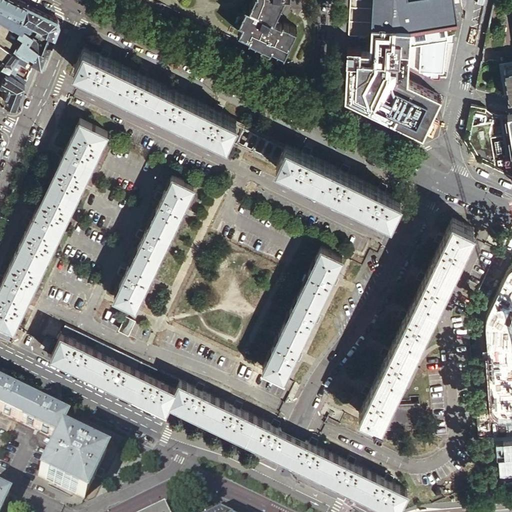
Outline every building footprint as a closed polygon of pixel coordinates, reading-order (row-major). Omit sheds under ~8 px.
[(27,3),(19,0),(0,0),(0,8),(20,19),(27,4),(27,3)] [(251,0),(249,5),(246,4),(238,20),(242,22),(238,30),(250,36),(249,37),(271,48),(273,46),(284,51),(296,26),(282,19),(281,21),(274,18),(282,0),(251,0)] [(457,19),(453,0),(372,0),(369,49),(360,48),(360,46),(347,45),(346,60),(345,97),(423,134),(441,95),(407,79),(408,70),(408,64),(432,76),(440,70),(442,32),(435,26),(434,23),(457,19)] [(57,18),(27,4),(20,19),(29,23),(34,26),(54,37),(59,24),(57,18)] [(0,20),(14,29),(18,32),(21,28),(23,22),(29,25),(29,23),(20,19),(0,8),(0,20)] [(27,32),(15,55),(27,62),(32,65),(41,69),(46,56),(47,56),(54,37),(34,26),(33,28),(41,33),(38,39),(27,32)] [(0,44),(11,53),(15,55),(27,32),(21,28),(18,32),(14,29),(8,40),(2,36),(4,32),(0,30),(0,44)] [(0,68),(3,65),(11,53),(0,44),(0,68)] [(226,140),(237,117),(84,44),(74,66),(226,140)] [(15,55),(11,53),(3,65),(0,68),(5,71),(24,84),(26,80),(20,76),(10,70),(16,61),(24,66),(27,62),(15,55)] [(16,106),(24,84),(5,71),(0,82),(0,83),(6,86),(3,93),(6,95),(4,101),(16,106)] [(511,111),(509,112),(502,114),(502,111),(492,110),(486,108),(486,106),(471,103),(464,137),(475,156),(511,173),(511,111)] [(108,130),(80,116),(64,150),(33,214),(1,280),(0,281),(0,319),(14,326),(108,130)] [(286,141),(237,117),(226,140),(275,164),(286,141)] [(400,196),(286,141),(275,164),(389,218),(400,196)] [(193,183),(172,173),(114,294),(135,304),(193,183)] [(473,226),(452,216),(359,411),(375,419),(373,423),(385,429),(420,427),(419,401),(398,402),(391,399),(473,226)] [(511,248),(500,243),(468,316),(498,493),(511,486),(511,248)] [(343,254),(321,244),(262,365),(284,375),(343,254)] [(131,327),(134,320),(126,316),(121,328),(129,332),(131,327)] [(167,408),(170,401),(180,380),(65,322),(56,341),(50,352),(60,357),(71,362),(87,370),(107,380),(124,388),(146,399),(157,404),(166,408),(167,408)] [(270,448),(280,427),(180,380),(170,401),(270,448)] [(0,511),(8,495),(0,491),(0,412),(56,439),(59,433),(66,418),(0,386),(0,511)] [(292,459),(303,437),(292,432),(280,427),(270,448),(282,454),(292,459)] [(22,443),(0,432),(0,443),(18,452),(22,443)] [(104,455),(59,433),(56,439),(37,476),(84,499),(104,455)] [(303,437),(292,459),(397,508),(407,487),(303,437)]
